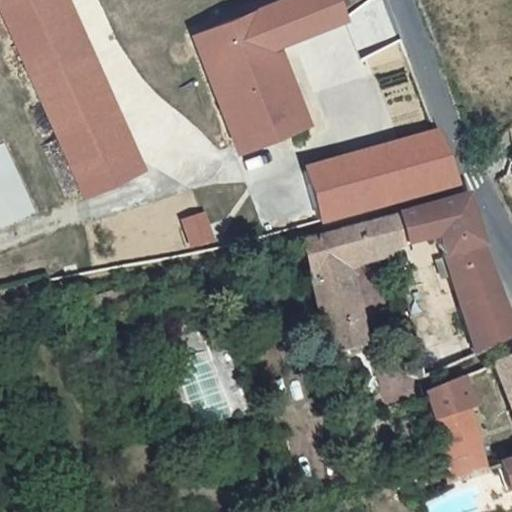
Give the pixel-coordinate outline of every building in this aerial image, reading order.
[(0,0),(0,8),(81,192),(133,169),(58,0),(0,0)] [(69,0),(58,0),(133,169),(142,165),(69,0)] [(320,0),(318,0),(262,21),(276,57),(334,35),(320,0)] [(262,21),(256,5),(193,28),(234,139),(284,121),(281,113),(295,108),(276,57),(262,21)] [(310,172),(323,222),(456,186),(456,179),(441,136),(310,172)] [(0,141),(0,229),(35,213),(1,141),(0,141)] [(446,338),(422,343),(429,378),(473,360),(511,338),(511,305),(474,200),(405,219),(412,247),(440,239),(476,344),(449,353),(446,338)] [(204,217),(185,223),(192,247),(211,241),(204,217)] [(375,257),(412,247),(405,219),(313,242),(340,360),(376,351),(370,324),(374,324),(362,271),(378,267),(375,257)] [(122,307),(166,294),(162,281),(118,294),(122,307)] [(511,356),(502,362),(511,384),(511,356)] [(460,467),(446,471),(453,490),(494,474),(511,466),(511,464),(475,375),(437,392),(460,467)] [(511,511),(511,466),(494,474),(502,496),(511,492),(511,511)]
